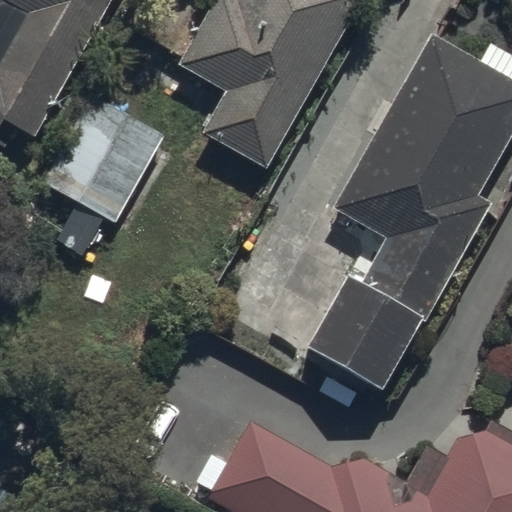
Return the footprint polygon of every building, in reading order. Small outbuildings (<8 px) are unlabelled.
[(0,0),(0,124),(5,116),(37,134),(111,0),(0,0)] [(360,0),(211,0),(181,54),(229,82),(206,122),(271,158),(360,0)] [(479,50),(430,22),(334,194),(392,227),(369,267),(354,259),(305,345),(378,386),(423,306),(429,309),(496,190),(482,182),(511,129),(511,41),(491,30),(479,50)] [(165,124),(89,82),(41,170),(116,212),(165,124)] [(253,410),(208,488),(249,511),(511,511),(511,438),(483,422),(460,430),(451,450),(426,439),(408,477),(368,449),(352,450),(333,455),(272,420),(253,410)]
